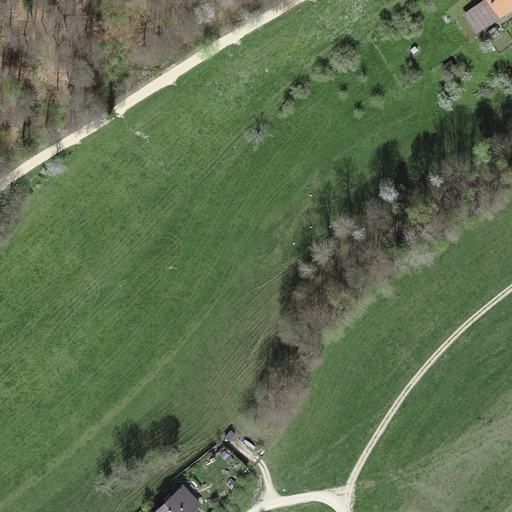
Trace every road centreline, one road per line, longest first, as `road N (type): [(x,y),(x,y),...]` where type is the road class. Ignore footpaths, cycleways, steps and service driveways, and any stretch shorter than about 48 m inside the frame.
road 1 (track): [(0,185),(299,0)]
road 2 (track): [(339,504),(401,397),(457,333),(511,287)]
